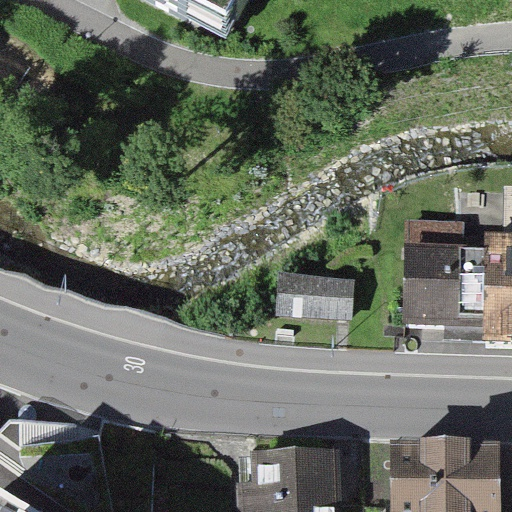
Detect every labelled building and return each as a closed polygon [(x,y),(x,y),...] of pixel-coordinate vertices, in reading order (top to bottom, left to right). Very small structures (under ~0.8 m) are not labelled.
[(132,0),(223,47),(247,0),(132,0)] [(506,232),(404,230),(401,337),(511,340),(511,193),(507,194),(506,232)] [(354,289),(278,284),(275,326),(351,331),(354,289)] [(27,455),(54,458),(60,407),(32,404),(27,455)] [(503,511),(501,458),(387,462),(388,511),(503,511)] [(350,511),(348,459),(252,462),(253,511),(350,511)]
